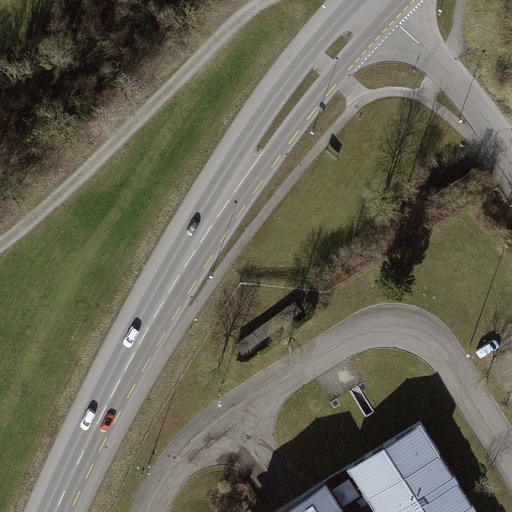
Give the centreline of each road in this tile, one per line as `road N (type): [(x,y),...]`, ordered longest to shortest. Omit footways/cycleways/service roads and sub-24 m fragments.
road 1 (secondary): [(54,511),(129,362),(264,151),(373,7)]
road 2 (track): [(265,0),(0,248)]
road 3 (residential): [(511,160),(442,66),(373,7)]
